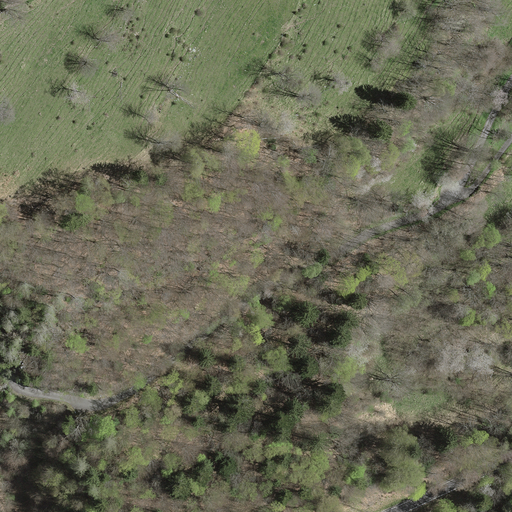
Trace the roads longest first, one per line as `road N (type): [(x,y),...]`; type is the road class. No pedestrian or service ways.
road 1 (track): [(511,92),(442,203),(268,286),(111,401),(32,397),(0,380)]
road 2 (unclassified): [(395,511),(511,459)]
